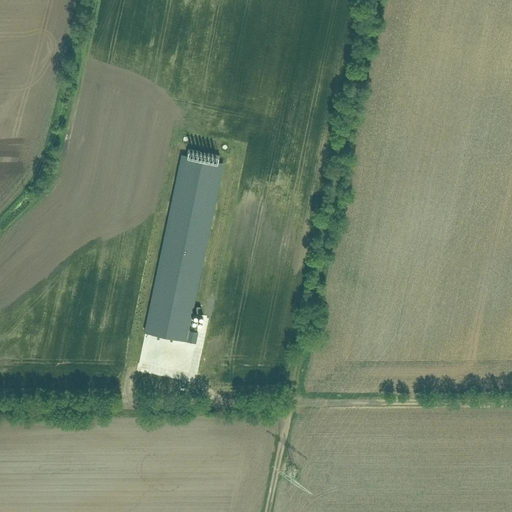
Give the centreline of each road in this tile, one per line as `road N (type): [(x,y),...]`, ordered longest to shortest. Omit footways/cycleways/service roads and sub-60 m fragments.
road 1 (track): [(265,511),(367,0)]
road 2 (track): [(287,395),(0,400)]
road 3 (track): [(511,399),(286,403)]
